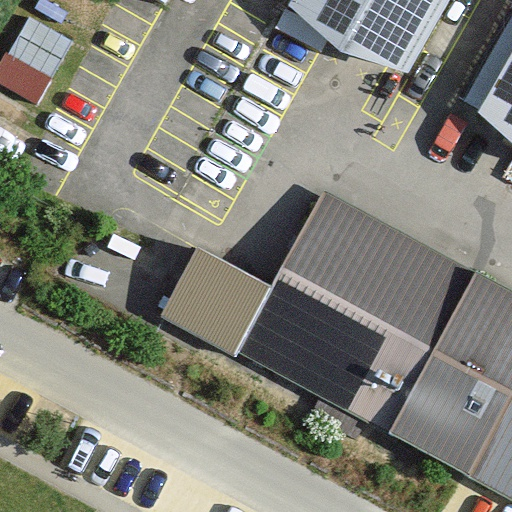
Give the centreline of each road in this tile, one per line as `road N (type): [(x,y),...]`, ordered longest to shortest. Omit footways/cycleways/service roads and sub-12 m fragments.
road 1 (residential): [(324,511),(0,343)]
road 2 (unknown): [(511,235),(308,125)]
